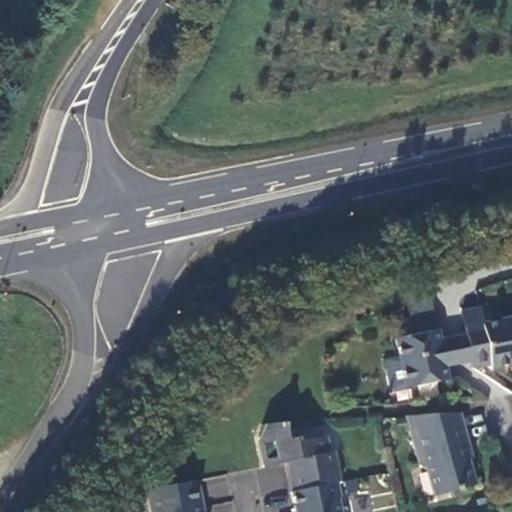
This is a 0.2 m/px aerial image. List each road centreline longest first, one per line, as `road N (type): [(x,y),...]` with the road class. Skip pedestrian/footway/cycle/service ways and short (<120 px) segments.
road 1 (primary): [(183,227),(511,155)]
road 2 (unclassified): [(377,153),(272,189),(115,222),(61,254)]
road 3 (primary): [(377,153),(119,205)]
road 4 (tertiary): [(131,0),(71,86),(14,226)]
road 5 (unclassified): [(65,431),(107,385),(138,332),(183,227)]
road 6 (tertiary): [(119,205),(95,104),(150,0)]
road 7 (unclassified): [(61,254),(85,335),(81,384),(65,431)]
road 8 (primary): [(511,125),(377,153)]
road 9 (tertiary): [(0,250),(52,239),(119,205)]
road 10 (primary): [(61,254),(183,227)]
